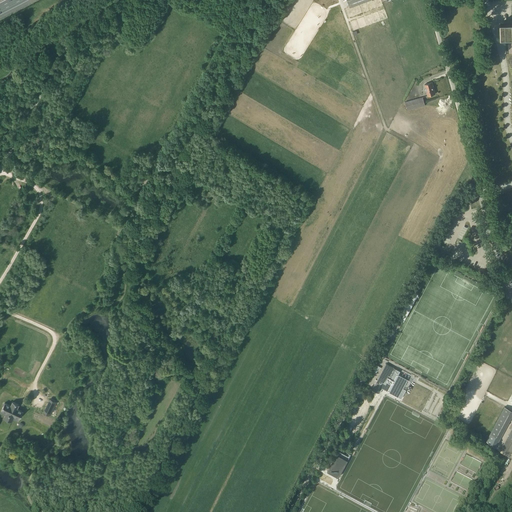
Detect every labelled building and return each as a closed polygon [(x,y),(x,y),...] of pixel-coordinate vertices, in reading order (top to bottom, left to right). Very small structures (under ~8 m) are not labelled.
[(511,21),(501,22),(501,37),(511,37),(511,21)] [(436,94),(433,83),(425,85),(428,96),(436,94)] [(425,106),(423,98),(405,103),(407,111),(425,106)] [(411,291),(397,318),(403,321),(417,294),(411,291)] [(376,393),(390,400),(396,403),(400,395),(402,396),(403,393),(401,393),(403,389),(389,382),(396,370),(386,364),(372,390),(376,392),(376,393)] [(50,399),(43,412),(51,416),(57,402),(50,399)] [(5,403),(1,410),(7,413),(5,416),(12,419),(13,416),(19,419),(22,412),(17,409),(19,405),(12,402),(10,406),(5,403)] [(499,439),(511,415),(511,411),(504,407),(489,434),(499,439)] [(509,454),(511,449),(511,427),(500,450),(509,454)] [(338,451),(327,471),(338,477),(349,457),(338,451)]
